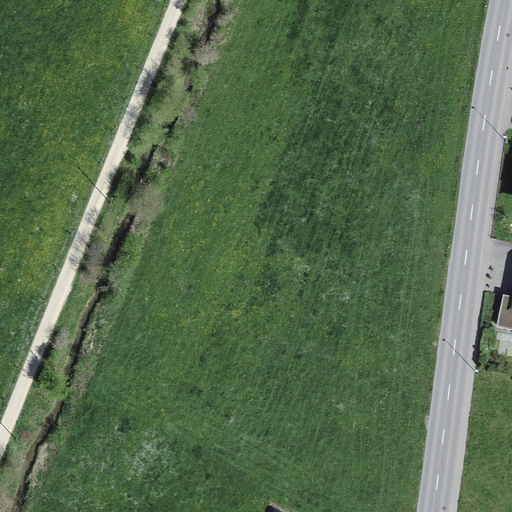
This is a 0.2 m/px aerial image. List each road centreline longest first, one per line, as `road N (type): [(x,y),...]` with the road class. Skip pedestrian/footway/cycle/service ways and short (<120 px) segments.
road 1 (secondary): [(432,511),(505,0)]
road 2 (track): [(0,435),(175,0)]
